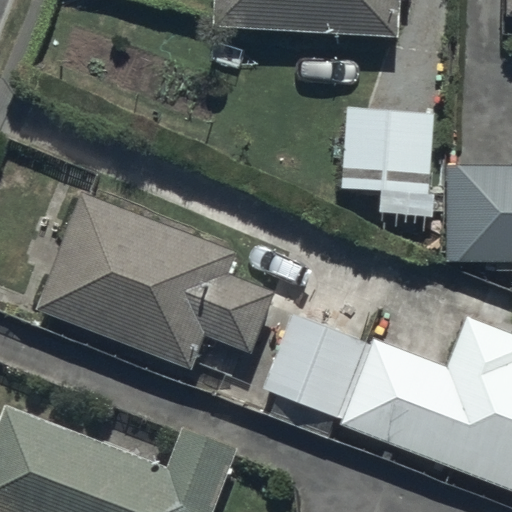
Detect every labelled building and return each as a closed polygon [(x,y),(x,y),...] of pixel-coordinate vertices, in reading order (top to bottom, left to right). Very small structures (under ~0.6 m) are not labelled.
[(216,0),(215,26),(403,32),(404,0),(216,0)] [(430,194),(435,110),(352,106),(347,190),(430,194)] [(511,161),(453,160),(451,256),(499,258),(498,269),(511,269),(511,161)] [(236,246),(84,190),(40,308),(196,366),(209,330),(255,347),(279,284),(229,266),(236,246)] [(511,325),(467,309),(448,359),(376,332),(374,336),(294,306),(266,383),(345,413),(342,423),(511,486),(511,325)] [(0,505),(17,511),(212,511),(241,442),(189,421),(172,463),(12,398),(0,427),(0,505)]
